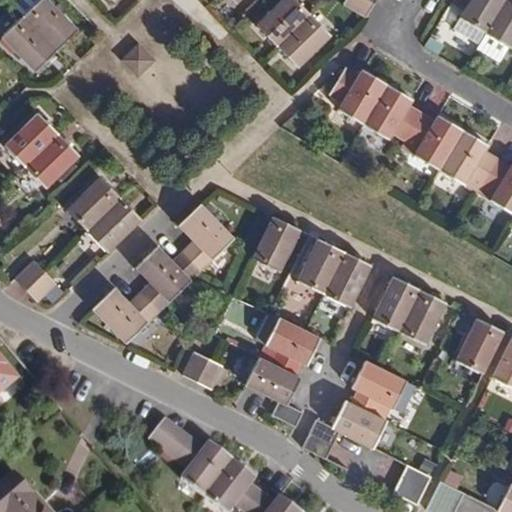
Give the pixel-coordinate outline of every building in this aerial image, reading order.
[(19,0),(17,2),(28,14),(60,47),(81,27),(54,0),(19,0)] [(286,0),(262,24),(281,45),(313,14),(300,0),(286,0)] [(368,15),(376,2),(372,0),(350,0),(349,3),(368,15)] [(484,41),(490,30),(508,0),(461,0),(472,6),(459,26),(484,41)] [(511,0),(508,0),(490,30),(511,42),(511,0)] [(40,68),(60,47),(28,14),(7,34),(40,68)] [(281,45),(302,66),(334,34),(313,14),(281,45)] [(157,56),(142,42),(126,58),(141,72),(157,56)] [(338,107),(364,122),(387,83),(362,68),(357,76),(354,74),(344,68),(331,91),(344,97),(338,107)] [(395,128),(408,136),(421,115),(408,107),(413,98),(387,83),(364,122),(390,137),(395,128)] [(10,146),(30,166),(63,134),(44,113),(10,146)] [(434,122),(421,115),(408,136),(421,144),(416,153),(442,168),(464,128),(439,113),(434,122)] [(489,143),(464,128),(442,168),(466,182),(471,173),(485,181),(498,161),(484,153),(489,143)] [(63,134),(30,166),(52,188),(84,156),(63,134)] [(492,198),(511,210),(511,165),(511,168),(498,161),(485,181),(497,188),(492,198)] [(90,228),(123,195),(102,174),(68,207),(90,228)] [(144,216),(123,195),(90,228),(110,249),(144,216)] [(183,244),(203,265),(235,234),(203,200),(181,222),(193,235),(183,244)] [(299,235),(273,222),(252,263),(279,277),(299,235)] [(159,308),(193,275),(173,254),(160,242),(138,264),(150,277),(140,287),(159,308)] [(193,275),(203,265),(183,244),(173,254),(193,275)] [(300,288),(326,300),(347,259),(321,246),(300,288)] [(29,288),(46,270),(35,259),(17,277),(29,288)] [(373,271),(347,259),(326,300),(353,314),(373,271)] [(56,280),(46,270),(29,288),(39,298),(56,280)] [(26,308),(34,302),(15,281),(8,288),(26,308)] [(403,339),(424,297),(397,284),(376,326),(403,339)] [(127,339),(159,308),(140,287),(129,298),(116,285),(95,305),(127,339)] [(424,297),(403,339),(430,352),(450,310),(424,297)] [(268,346),(260,362),(291,377),(300,362),(310,367),(322,341),(271,316),(258,341),(268,346)] [(504,337),(480,325),(460,366),(484,378),(504,337)] [(511,345),(493,383),(511,391),(511,345)] [(185,373),(199,379),(211,356),(198,350),(185,373)] [(211,356),(199,379),(213,386),(224,363),(211,356)] [(0,393),(17,379),(0,359),(0,393)] [(291,377),(260,362),(248,386),(281,404),(274,419),(295,428),(303,414),(290,407),(302,382),(291,377)] [(368,396),(360,412),(383,423),(390,407),(411,418),(424,391),(370,365),(358,391),(368,396)] [(383,423),(360,412),(350,407),(338,431),(325,426),(318,440),(339,450),(345,437),(380,453),(392,428),(383,423)] [(162,420),(178,432),(183,425),(168,412),(162,420)] [(178,432),(162,420),(152,432),(168,444),(178,432)] [(178,432),(168,444),(179,453),(195,434),(183,425),(178,432)] [(209,490),(236,453),(213,435),(207,444),(195,434),(179,453),(191,463),(185,471),(209,490)] [(339,450),(318,440),(311,454),(332,465),(339,450)] [(259,472),(236,453),(209,490),(232,508),(238,499),(250,509),(265,490),(253,480),(259,472)] [(412,470),(405,484),(426,494),(433,481),(412,470)] [(47,511),(13,473),(0,483),(0,511),(47,511)] [(418,510),(426,494),(405,484),(398,499),(418,510)] [(435,499),(457,510),(464,495),(443,485),(435,499)] [(511,511),(511,487),(500,511),(511,511)] [(304,511),(307,509),(283,489),(276,498),(265,490),(250,509),(253,511),(304,511)] [(456,511),(457,510),(435,499),(429,511),(456,511)]
